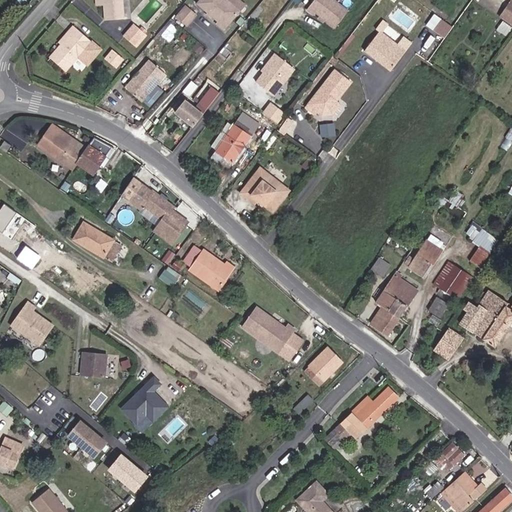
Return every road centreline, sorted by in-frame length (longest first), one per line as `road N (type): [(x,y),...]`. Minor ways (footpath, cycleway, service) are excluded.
road 1 (residential): [(511,466),(463,413),(310,300),(158,161),(96,122),(9,98)]
road 2 (unknown): [(265,258),(368,109)]
road 3 (unknown): [(463,413),(360,511)]
